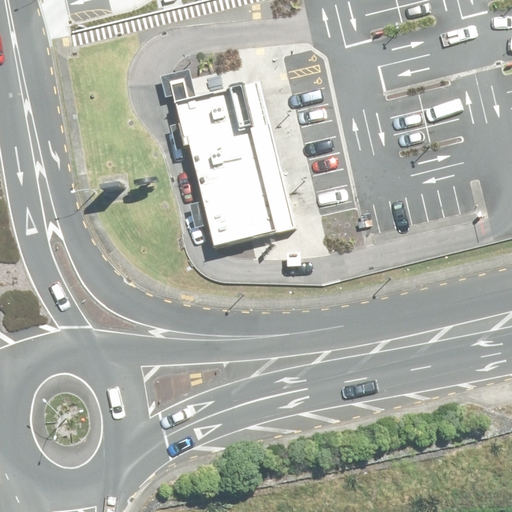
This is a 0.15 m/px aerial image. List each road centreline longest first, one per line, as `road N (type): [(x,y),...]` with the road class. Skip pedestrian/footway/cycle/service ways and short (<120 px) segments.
road 1 (secondary): [(21,0),(69,210),(88,253),(129,299),(233,355)]
road 2 (secondary): [(0,67),(27,226),(82,351)]
road 3 (residential): [(308,355),(511,317)]
road 4 (residential): [(308,355),(131,455)]
road 5 (residential): [(98,356),(233,355)]
road 6 (secondary): [(120,471),(76,495),(51,494),(9,469)]
